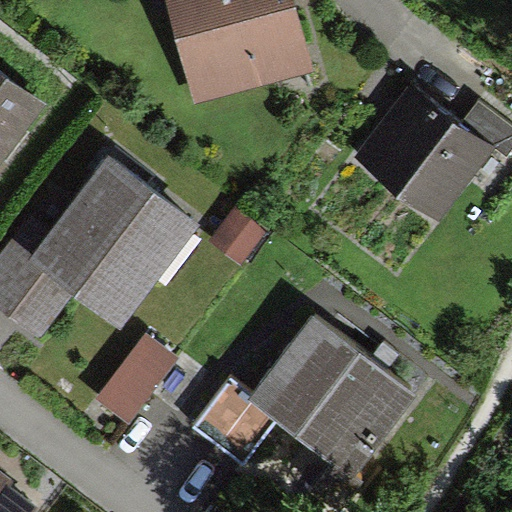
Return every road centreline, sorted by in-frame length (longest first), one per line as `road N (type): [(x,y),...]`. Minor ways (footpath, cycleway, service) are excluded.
road 1 (track): [(511,335),(420,511)]
road 2 (residential): [(0,393),(153,511)]
